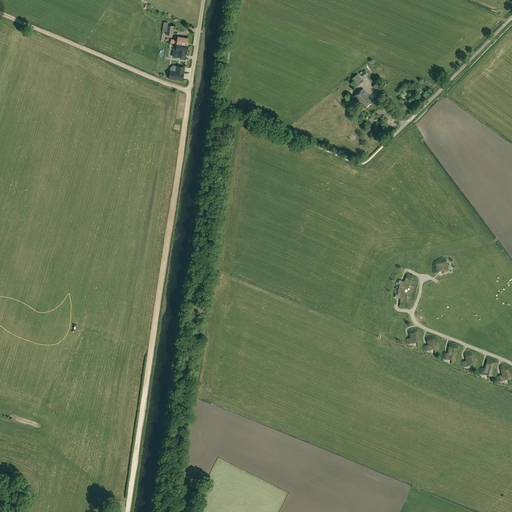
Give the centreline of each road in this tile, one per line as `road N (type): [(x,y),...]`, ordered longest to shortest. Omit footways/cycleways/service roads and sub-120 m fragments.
road 1 (track): [(128,511),(189,92),(0,13)]
road 2 (track): [(155,503),(229,0)]
road 3 (track): [(401,129),(359,164),(224,104)]
road 4 (track): [(401,129),(511,20)]
